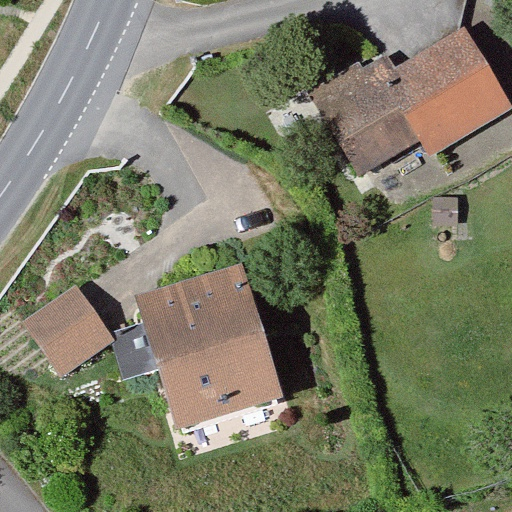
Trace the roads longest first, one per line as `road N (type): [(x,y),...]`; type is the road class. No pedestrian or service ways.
road 1 (unclassified): [(83,46),(220,30),(338,0)]
road 2 (tertiary): [(0,192),(83,46)]
